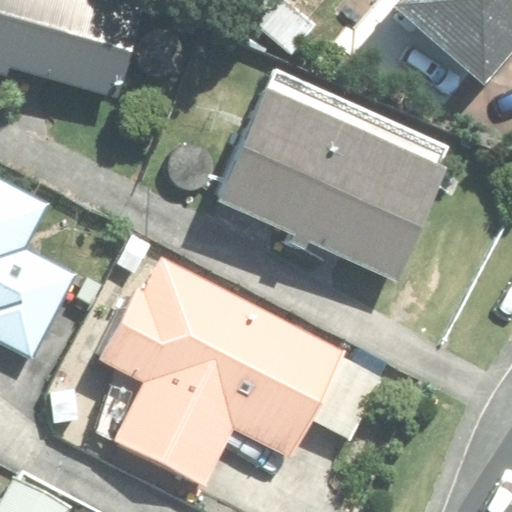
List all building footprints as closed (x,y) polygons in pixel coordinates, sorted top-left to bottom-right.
[(0,0),(0,85),(110,113),(132,23),(34,0),(0,0)] [(261,0),(259,3),(299,35),(327,0),(261,0)] [(511,0),(404,0),(381,27),(472,106),(511,59),(511,0)] [(155,86),(161,87),(164,87),(166,87),(171,86),(176,84),(181,81),(185,78),(189,74),(191,69),(193,64),(194,59),(194,53),(194,48),(192,43),(189,38),(186,34),(181,30),(177,28),(172,26),(166,25),(161,25),(156,26),(150,27),(146,30),(142,34),(138,38),(135,42),(134,47),(133,53),(133,58),(133,64),(135,69),(138,73),(141,77),(146,81),(150,84),(155,86)] [(204,222),(389,298),(437,184),(431,182),(442,154),(267,82),(256,110),(251,108),(204,222)] [(0,193),(0,354),(26,367),(68,283),(18,259),(40,213),(0,193)] [(127,242),(110,272),(127,282),(145,252),(127,242)] [(132,397),(105,456),(198,500),(227,440),(287,468),(338,364),(149,273),(132,310),(125,305),(90,377),(132,397)] [(77,282),(66,307),(86,315),(96,290),(77,282)] [(0,503),(0,511),(57,511),(11,490),(4,506),(0,503)]
